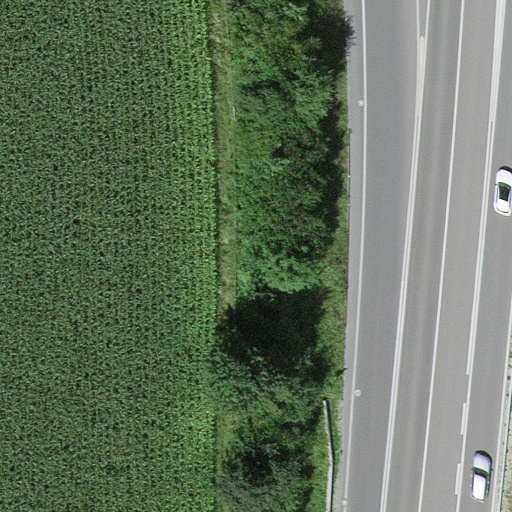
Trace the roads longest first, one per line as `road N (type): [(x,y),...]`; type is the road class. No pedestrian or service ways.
road 1 (trunk): [(391,0),(435,359)]
road 2 (trunk): [(435,359),(462,0)]
road 3 (trunk): [(435,359),(494,133),(511,29)]
road 4 (trunk): [(435,359),(419,511)]
